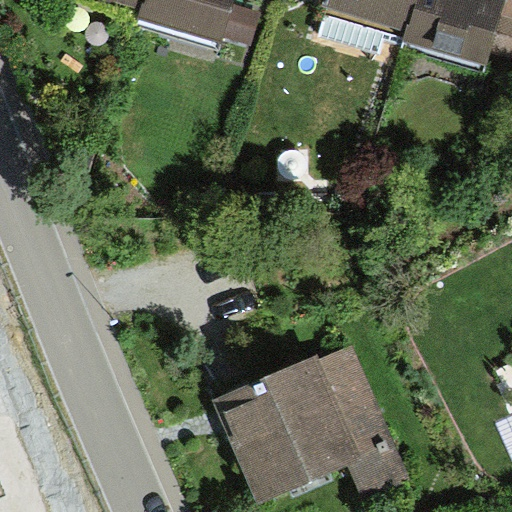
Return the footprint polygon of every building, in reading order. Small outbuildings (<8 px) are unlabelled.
[(109,0),(146,10),(148,0),(109,0)] [(148,0),(146,10),(142,21),(219,47),(223,36),(250,46),(262,11),(236,2),(236,0),(148,0)] [(328,0),(325,12),(411,37),(421,0),(328,0)] [(511,0),(421,0),(411,37),(408,46),(490,70),(496,51),(511,55),(511,0)] [(351,342),(215,401),(259,505),(349,466),(365,504),(413,483),(351,342)] [(0,418),(11,414),(0,388),(0,418)]
